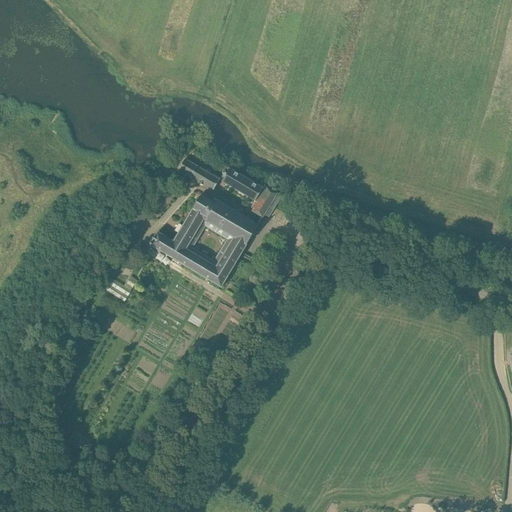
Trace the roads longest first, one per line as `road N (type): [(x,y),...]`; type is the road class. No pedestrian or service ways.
road 1 (unclassified): [(505,301),(266,222)]
road 2 (unclassified): [(505,511),(509,401),(492,334),(505,301)]
